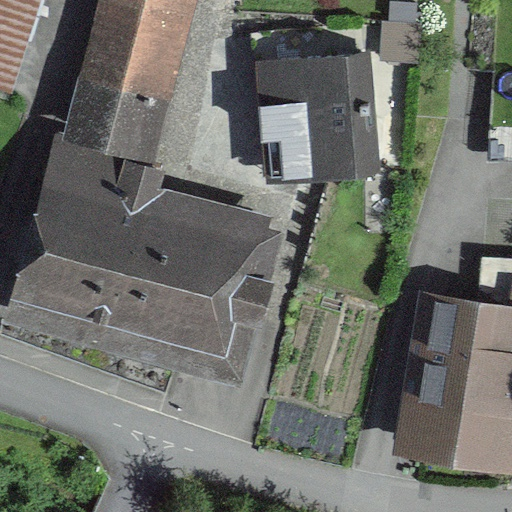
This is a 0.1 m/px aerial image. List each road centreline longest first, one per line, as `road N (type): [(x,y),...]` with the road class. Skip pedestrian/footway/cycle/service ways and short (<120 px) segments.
road 1 (residential): [(422,511),(303,488),(141,437)]
road 2 (residential): [(141,437),(0,383)]
